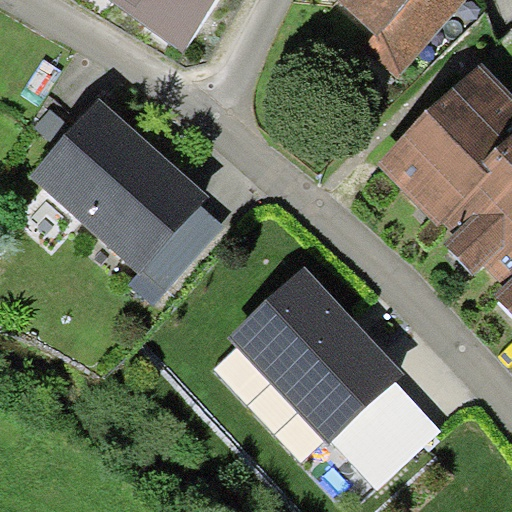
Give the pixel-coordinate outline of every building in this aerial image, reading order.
[(105,0),(186,54),(221,0),(105,0)] [(334,0),(375,37),(364,48),(398,79),(469,0),(334,0)] [(511,99),(481,69),(380,168),(455,244),(447,252),(475,281),(485,270),(508,294),(497,305),(511,320),(511,99)] [(154,150),(99,102),(29,181),(136,277),(139,279),(203,209),(210,201),(154,150)] [(224,228),(203,209),(139,279),(136,277),(129,285),(154,306),(224,228)] [(353,323),(307,272),(229,344),(326,449),(333,442),(396,386),(404,377),(353,323)] [(440,434),(396,386),(333,442),(377,491),(440,434)]
